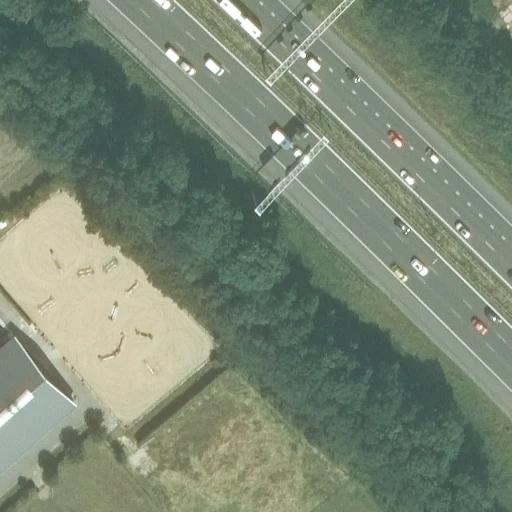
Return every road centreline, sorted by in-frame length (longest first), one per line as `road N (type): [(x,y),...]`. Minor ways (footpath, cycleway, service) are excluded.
road 1 (motorway): [(140,0),(511,368)]
road 2 (motorway): [(511,258),(241,0)]
